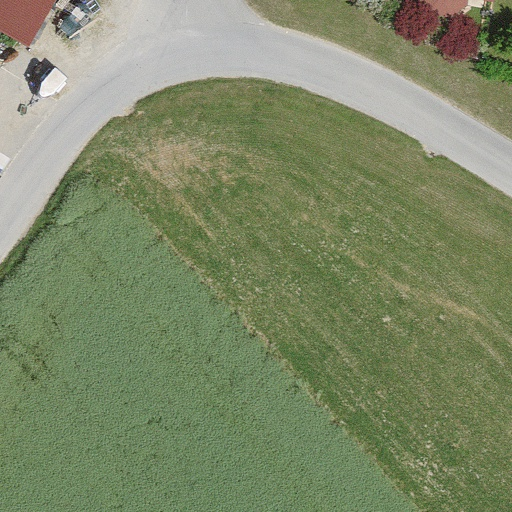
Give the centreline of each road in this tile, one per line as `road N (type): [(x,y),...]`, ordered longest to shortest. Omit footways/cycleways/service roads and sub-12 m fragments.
road 1 (residential): [(511,170),(375,93),(198,45)]
road 2 (residential): [(198,45),(145,70),(92,112),(0,248)]
